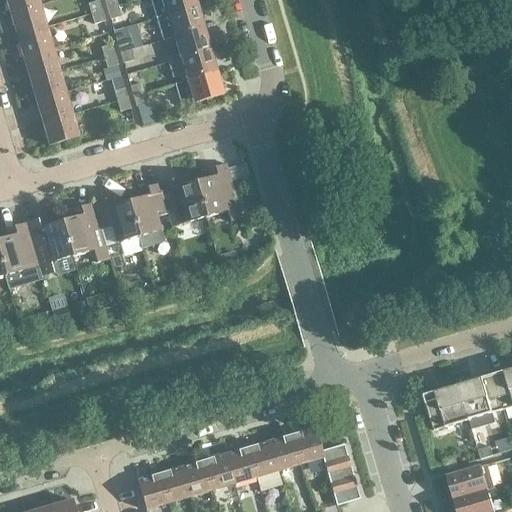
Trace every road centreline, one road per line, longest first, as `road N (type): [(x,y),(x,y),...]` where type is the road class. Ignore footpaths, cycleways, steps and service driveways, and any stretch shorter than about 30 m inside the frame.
road 1 (residential): [(339,376),(320,337),(258,124)]
road 2 (residential): [(90,450),(339,376)]
road 3 (residential): [(19,194),(258,124)]
road 4 (residential): [(511,328),(352,379)]
road 5 (residential): [(402,511),(370,406),(352,379)]
road 6 (residential): [(258,124),(271,79),(248,0)]
